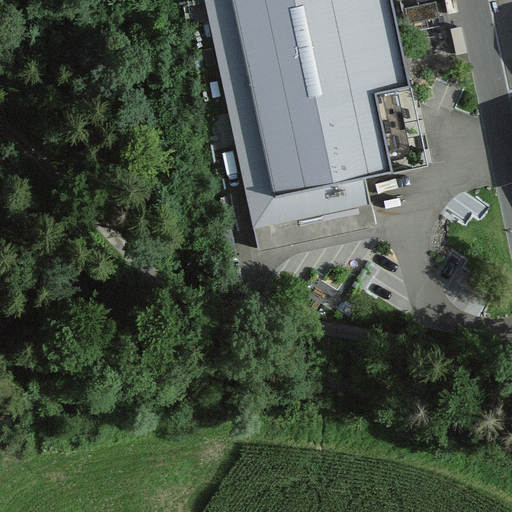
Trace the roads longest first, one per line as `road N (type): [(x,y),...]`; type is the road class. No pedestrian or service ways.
road 1 (track): [(511,343),(436,344),(172,302),(44,313),(0,330)]
road 2 (residential): [(511,193),(471,0)]
road 3 (track): [(0,140),(131,248)]
